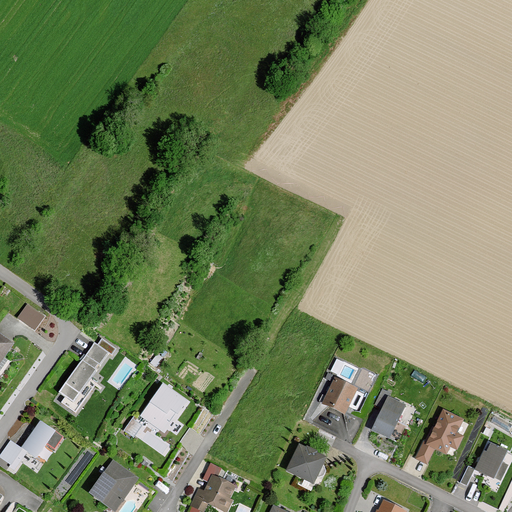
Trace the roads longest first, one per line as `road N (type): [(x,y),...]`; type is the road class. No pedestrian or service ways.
road 1 (residential): [(0,431),(65,336),(59,312),(0,271)]
road 2 (residential): [(472,511),(379,466),(366,470),(346,511)]
road 3 (residential): [(165,511),(243,386)]
